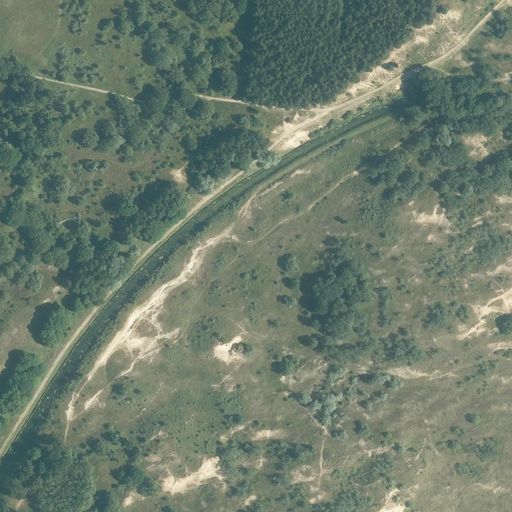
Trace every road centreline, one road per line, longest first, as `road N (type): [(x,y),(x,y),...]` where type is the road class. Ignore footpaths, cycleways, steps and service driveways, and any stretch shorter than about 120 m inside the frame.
road 1 (track): [(0,453),(58,358),(139,259),(286,134),(328,110)]
road 2 (track): [(0,69),(143,101),(202,96)]
road 3 (track): [(202,96),(328,110)]
